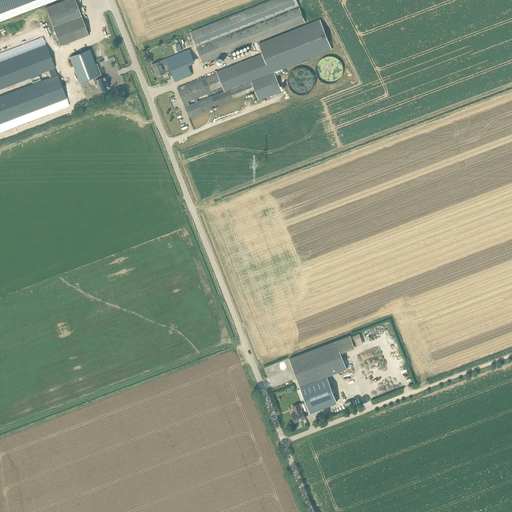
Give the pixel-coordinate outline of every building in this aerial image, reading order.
[(0,0),(0,12),(32,0),(0,0)] [(64,0),(45,7),(60,46),(89,35),(75,0),(64,0)] [(270,0),(190,32),(202,63),(305,22),(296,0),(270,0)] [(320,20),(258,44),(262,54),(217,72),(202,79),(182,86),(177,88),(183,103),(185,102),(187,106),(185,107),(189,117),(194,115),(255,91),(259,100),(282,91),(276,76),(279,74),(279,72),(285,70),(284,68),(332,49),(320,20)] [(0,128),(69,104),(47,38),(0,54),(0,89),(51,73),(54,81),(0,98),(0,128)] [(89,49),(70,57),(79,82),(92,77),(95,85),(97,84),(101,93),(107,91),(107,89),(110,88),(105,75),(102,77),(97,63),(95,64),(89,49)] [(183,51),(165,58),(175,82),(192,75),(183,51)] [(160,61),(152,64),(157,76),(167,72),(164,64),(162,65),(160,61)] [(358,334),(352,336),(356,347),(363,344),(359,333),(358,334)] [(341,353),(355,348),(350,335),(289,359),(300,387),(347,369),(341,353)] [(342,387),(315,397),(318,403),(320,408),(347,399),(345,392),(342,387)] [(295,413),(291,414),(295,422),(294,420),(298,419),(298,421),(305,418),(302,409),(301,409),(299,404),(293,406),(295,413)]
